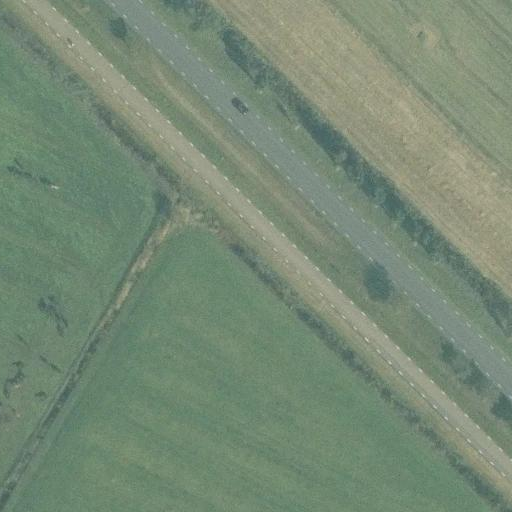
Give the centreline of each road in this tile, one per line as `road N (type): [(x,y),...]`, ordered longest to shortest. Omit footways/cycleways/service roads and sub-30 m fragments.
road 1 (unclassified): [(511,469),(35,0)]
road 2 (primary): [(511,384),(122,0)]
